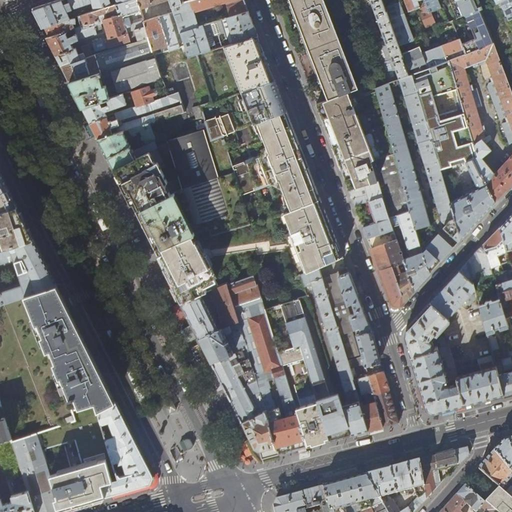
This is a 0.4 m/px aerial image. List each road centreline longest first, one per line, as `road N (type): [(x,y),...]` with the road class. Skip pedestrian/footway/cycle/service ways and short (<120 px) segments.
road 1 (primary): [(235,489),(0,30)]
road 2 (primary): [(0,136),(177,492)]
road 3 (residential): [(261,0),(387,328)]
road 4 (tertiary): [(419,439),(243,486)]
road 5 (residential): [(387,328),(511,198)]
